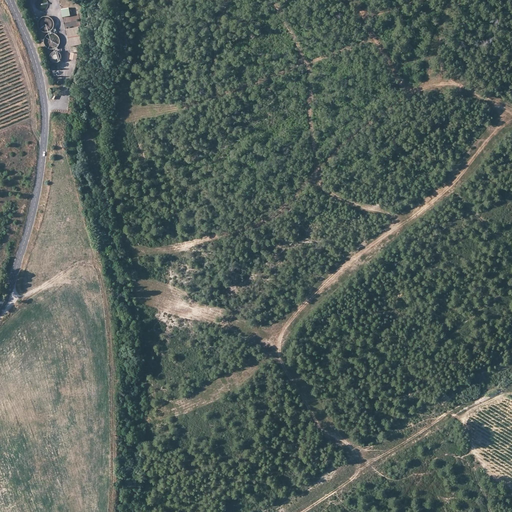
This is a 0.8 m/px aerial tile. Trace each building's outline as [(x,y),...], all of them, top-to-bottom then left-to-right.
[(42,10),(49,4),(44,0),(39,0),(35,3),(42,10)] [(70,10),(62,11),(64,19),(71,18),(70,10)] [(41,29),(51,28),(50,16),(40,17),(41,29)] [(83,47),(80,29),(68,31),(71,49),(83,47)] [(55,61),(60,57),(54,50),(49,54),(55,61)]
